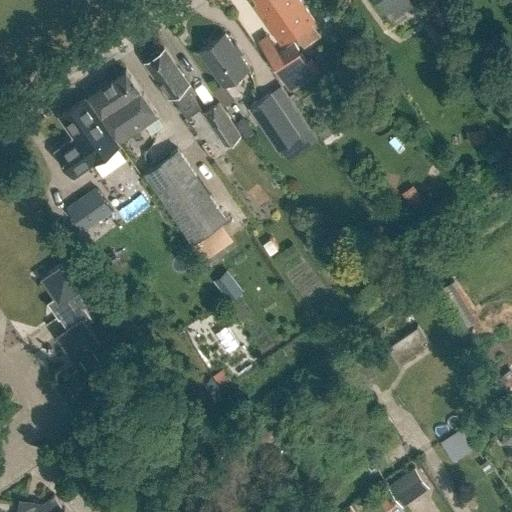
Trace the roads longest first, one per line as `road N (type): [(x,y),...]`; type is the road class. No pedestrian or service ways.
road 1 (track): [(511,200),(232,393)]
road 2 (unclassified): [(0,113),(163,0)]
road 3 (residential): [(0,458),(53,420),(0,362)]
